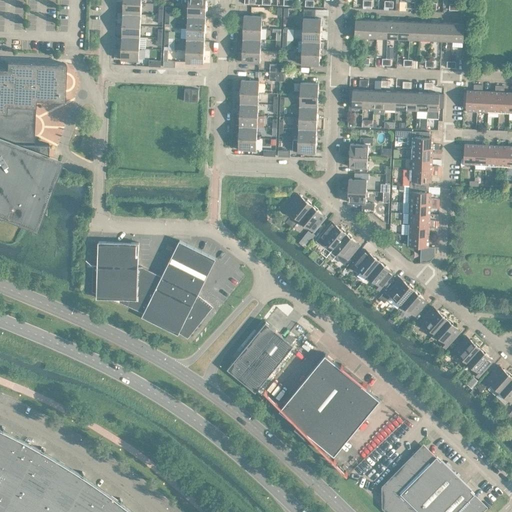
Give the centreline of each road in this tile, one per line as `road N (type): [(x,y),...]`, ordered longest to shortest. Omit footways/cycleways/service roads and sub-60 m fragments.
road 1 (secondary): [(0,320),(181,412),(298,511)]
road 2 (unclassified): [(511,490),(280,285)]
road 3 (unclassified): [(268,274),(213,229),(105,223),(100,99)]
road 4 (secondary): [(176,369),(0,280)]
road 5 (residential): [(221,80),(106,76),(109,0)]
road 6 (unclassified): [(159,511),(57,439),(0,410)]
road 7 (residential): [(319,188),(294,170),(222,162),(221,80)]
road 8 (secondary): [(349,511),(211,392)]
road 9 (residential): [(422,278),(443,253),(447,131)]
road 10 (residential): [(422,278),(319,188)]
road 11 (residential): [(268,274),(176,369)]
road 12 (residential): [(211,392),(222,355),(280,285)]
road 13 (residential): [(319,188),(330,173),(334,68)]
